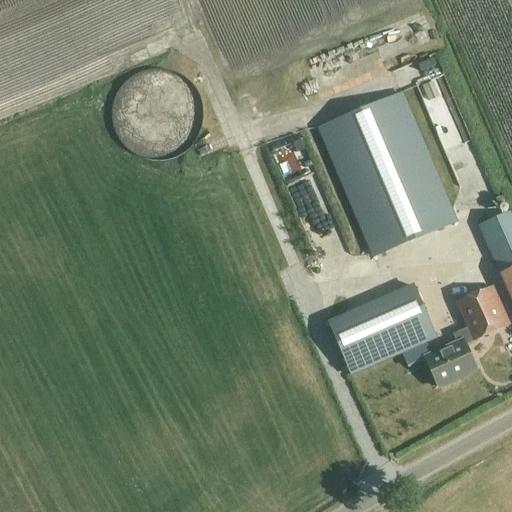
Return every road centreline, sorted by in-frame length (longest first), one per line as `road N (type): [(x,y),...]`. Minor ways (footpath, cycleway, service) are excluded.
road 1 (track): [(387,489),(202,59),(189,48),(164,48),(0,112)]
road 2 (unclassified): [(350,511),(511,420)]
